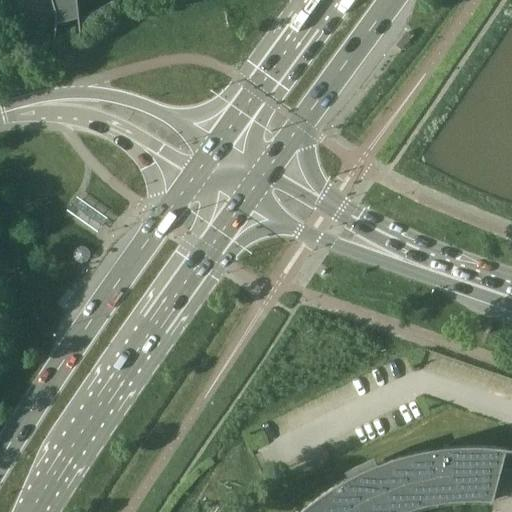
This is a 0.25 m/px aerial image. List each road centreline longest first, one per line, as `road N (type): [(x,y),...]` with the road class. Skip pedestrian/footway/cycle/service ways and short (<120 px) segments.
road 1 (primary): [(31,511),(246,198)]
road 2 (primary): [(162,220),(0,460)]
road 3 (tertiary): [(246,198),(310,237),(511,306)]
road 4 (unclassified): [(216,146),(155,110),(102,94),(40,98),(0,113)]
road 5 (primary): [(323,0),(216,146)]
road 6 (tertiary): [(511,276),(361,214)]
road 7 (primary): [(301,125),(393,0)]
road 8 (unclassified): [(92,117),(147,167),(162,220)]
